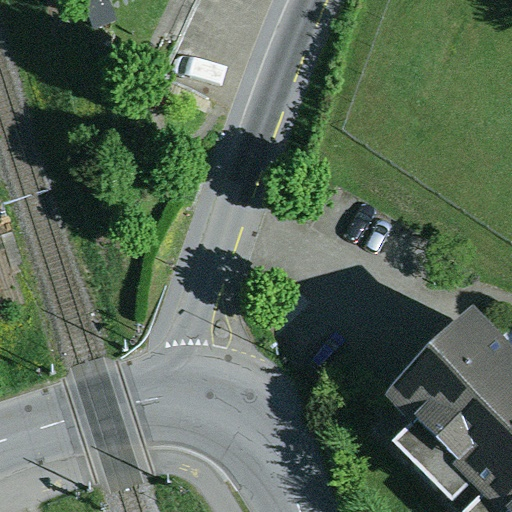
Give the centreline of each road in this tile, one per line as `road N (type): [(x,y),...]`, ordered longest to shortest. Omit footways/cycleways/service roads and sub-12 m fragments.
road 1 (residential): [(307,0),(250,145),(173,397)]
road 2 (secondary): [(173,397),(211,400),(245,419),(271,455),(293,511)]
road 3 (secondary): [(0,442),(173,397)]
